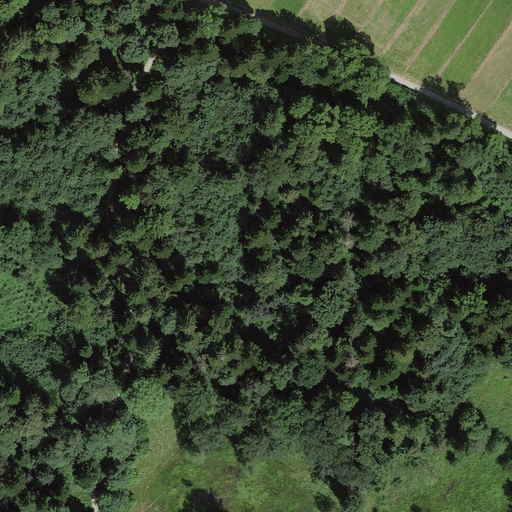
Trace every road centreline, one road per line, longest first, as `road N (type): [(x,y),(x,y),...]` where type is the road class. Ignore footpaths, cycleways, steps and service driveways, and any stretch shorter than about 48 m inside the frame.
road 1 (track): [(99,511),(93,497),(101,446),(135,351),(106,211),(116,144),(135,75),(190,0)]
road 2 (track): [(208,0),(511,130)]
